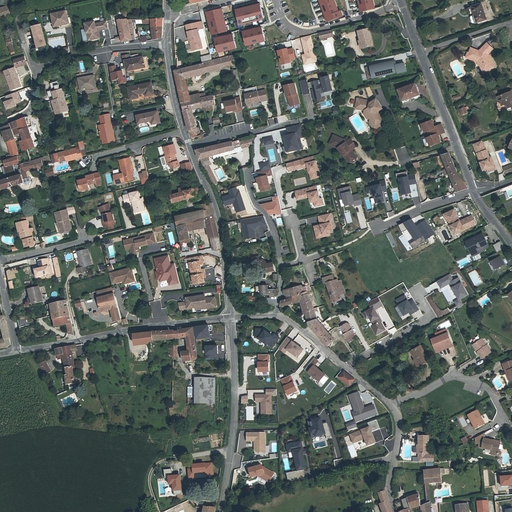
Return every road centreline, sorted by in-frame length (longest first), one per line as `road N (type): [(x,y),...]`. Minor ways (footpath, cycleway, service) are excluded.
road 1 (residential): [(473,191),(399,0)]
road 2 (tertiary): [(230,317),(233,417),(220,511)]
road 3 (tertiary): [(189,146),(220,225),(230,317)]
road 4 (residential): [(393,404),(275,316)]
road 5 (residential): [(17,351),(161,326)]
road 6 (residential): [(501,423),(485,387),(453,375),(393,404)]
road 7 (residential): [(36,67),(165,44)]
road 8 (track): [(159,511),(149,479),(154,464),(230,449)]
road 9 (residential): [(275,316),(281,266),(303,260),(292,214)]
